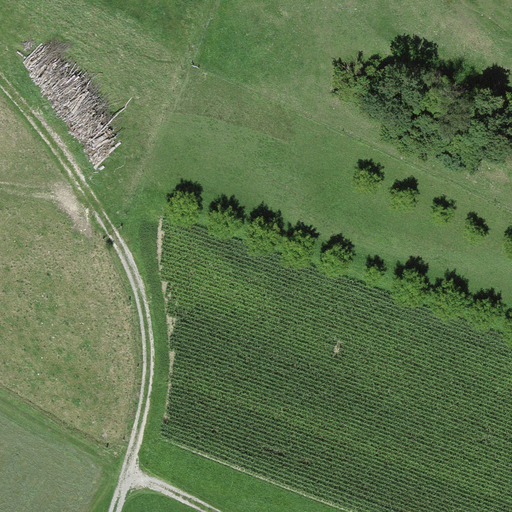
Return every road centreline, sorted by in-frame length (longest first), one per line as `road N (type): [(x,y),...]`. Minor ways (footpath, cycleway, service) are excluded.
road 1 (track): [(0,182),(93,200),(123,242),(142,308),(146,371),(111,511)]
road 2 (track): [(208,511),(0,401)]
road 3 (track): [(93,200),(0,85)]
